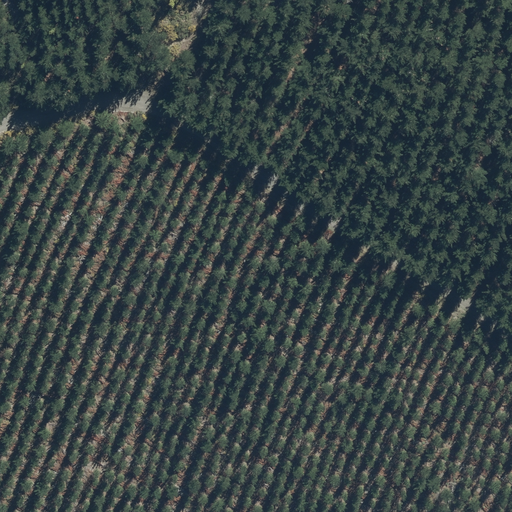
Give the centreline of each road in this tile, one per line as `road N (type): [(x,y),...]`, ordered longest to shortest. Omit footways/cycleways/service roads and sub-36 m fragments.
road 1 (track): [(511,328),(173,109),(126,96),(0,127)]
road 2 (track): [(126,96),(143,82),(155,47),(197,33),(213,0)]
